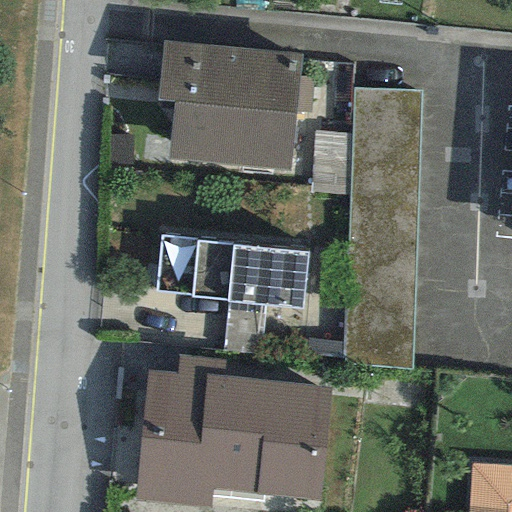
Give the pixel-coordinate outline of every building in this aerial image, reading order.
[(172,102),(166,160),(289,171),(300,54),(161,42),(155,100),(172,102)] [(418,92),(351,90),(342,366),(409,368),(418,92)] [(300,309),(305,254),(231,247),(231,245),(195,242),(195,239),(159,236),(154,291),(192,295),(191,298),(226,301),(226,302),(300,309)] [(226,362),(176,357),(174,373),(146,370),(133,501),(210,509),(212,490),(317,501),(328,387),(225,376),(226,362)] [(511,511),(511,466),(468,464),(464,511),(511,511)]
